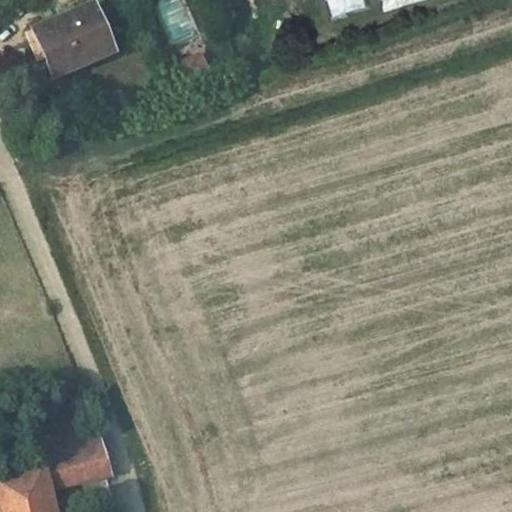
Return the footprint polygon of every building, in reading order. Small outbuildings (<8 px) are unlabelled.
[(366,12),(363,0),(329,0),(335,19),(366,12)] [(91,5),(32,30),(41,51),(46,49),(56,75),(111,52),(91,5)] [(184,62),(190,78),(205,71),(199,56),(184,62)] [(174,67),(181,82),(190,78),(184,62),(174,67)] [(108,475),(95,430),(28,448),(33,467),(41,464),(47,490),(108,475)] [(33,467),(0,475),(0,511),(52,511),(47,490),(41,464),(33,467)]
